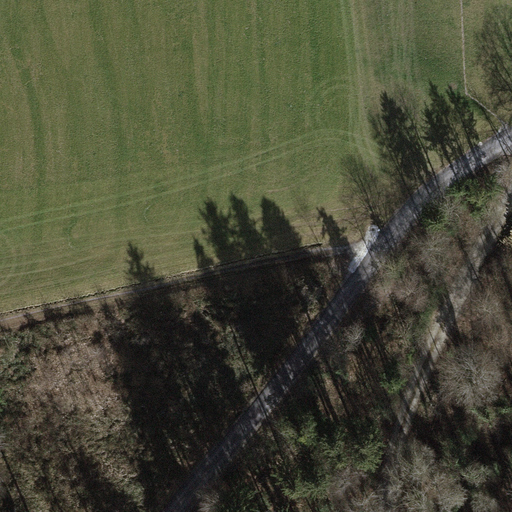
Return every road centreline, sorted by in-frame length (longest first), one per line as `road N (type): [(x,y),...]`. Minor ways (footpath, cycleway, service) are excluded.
road 1 (track): [(382,246),(0,325)]
road 2 (track): [(511,182),(455,290),(396,447),(400,511)]
road 3 (track): [(382,246),(180,511)]
road 4 (track): [(511,137),(433,190),(382,246)]
